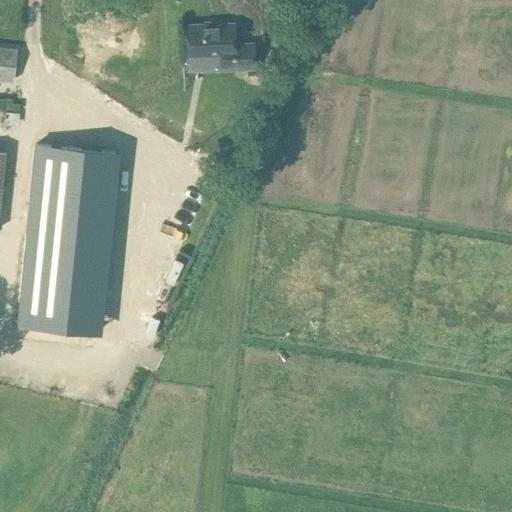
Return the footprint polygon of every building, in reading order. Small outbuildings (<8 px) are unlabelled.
[(220,57),(221,69),(253,68),(253,44),(233,45),(233,24),(187,25),(188,58),(220,57)] [(0,79),(12,81),(15,50),(0,48),(0,79)] [(4,119),(15,120),(16,110),(6,110),(7,99),(0,98),(0,110),(5,111),(4,119)] [(35,140),(18,325),(95,332),(108,189),(116,189),(120,147),(35,140)] [(0,254),(0,296),(8,297),(9,276),(0,276),(2,254),(0,254)]
